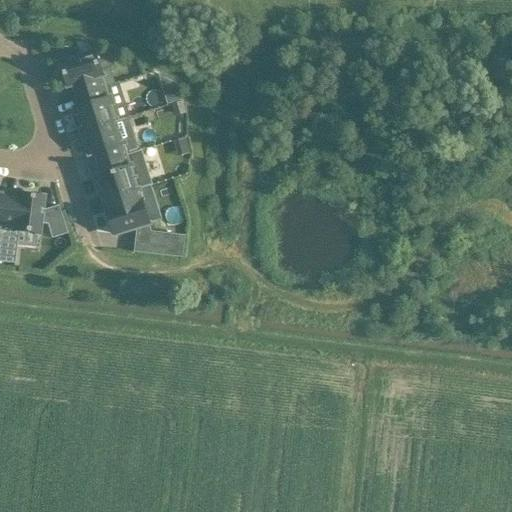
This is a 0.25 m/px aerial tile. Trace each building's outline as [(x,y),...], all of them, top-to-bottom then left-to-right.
[(74,84),(78,97),(91,93),(91,92),(106,87),(95,52),(61,63),(68,86),(74,84)] [(176,84),(161,77),(165,91),(177,87),(176,84)] [(76,109),(83,132),(117,121),(106,87),(91,92),(91,93),(78,97),(81,108),(76,109)] [(170,104),(171,104),(181,101),(178,92),(178,90),(166,94),(170,104)] [(181,101),(171,104),(173,109),(178,112),(185,110),(181,101)] [(95,153),(99,164),(128,155),(117,121),(83,132),(90,154),(95,153)] [(97,178),(104,201),(110,199),(110,198),(138,189),(128,155),(99,164),(103,176),(97,178)] [(151,231),(138,189),(110,198),(110,199),(104,201),(115,235),(140,227),(142,232),(142,233),(140,232),(138,252),(181,257),(183,234),(151,231)] [(1,229),(0,229),(0,230),(0,262),(14,264),(15,249),(10,249),(12,230),(37,233),(38,224),(40,209),(41,198),(35,197),(35,194),(24,193),(23,196),(6,193),(5,199),(4,199),(1,229)] [(40,209),(38,224),(46,225),(51,239),(67,234),(57,205),(44,210),(40,209)]
